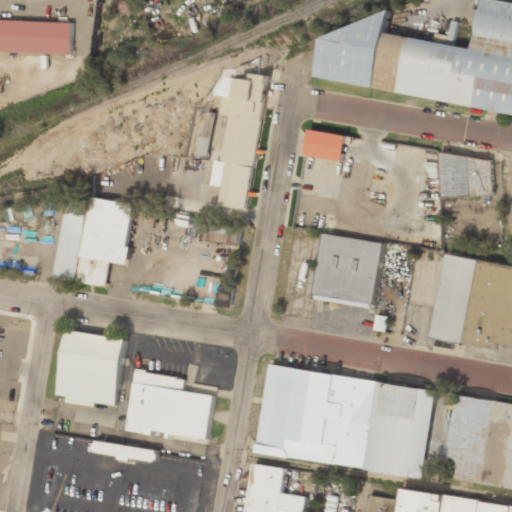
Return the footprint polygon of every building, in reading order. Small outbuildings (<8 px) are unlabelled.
[(511,114),(319,75),(326,39),(392,10),(394,27),(388,32),(473,49),(482,0),(493,0),(511,3),(511,114)] [(0,53),(72,56),(73,24),(0,22),(0,53)] [(268,75),(255,73),(254,80),(219,75),(217,95),(220,96),(218,114),(228,115),(222,161),(216,160),(212,185),(223,186),(221,205),(250,209),(268,75)] [(343,162),(348,136),(311,129),(306,155),(343,162)] [(493,156),(441,157),(442,197),(494,195),(493,156)] [(127,265),(134,205),(65,197),(56,281),(108,286),(110,263),(127,265)] [(239,245),(242,229),(212,223),(208,239),(239,245)] [(385,242),(325,234),(316,299),(376,307),(385,242)] [(511,266),(449,255),(435,336),(511,349),(511,266)] [(67,330),(57,400),(117,409),(128,340),(67,330)] [(425,477),(437,390),(270,367),(258,455),(425,477)] [(188,380),(138,372),(129,430),(210,443),(217,396),(186,391),(188,380)] [(511,488),(511,403),(458,396),(445,479),(511,488)] [(99,440),(158,450),(158,461),(133,458),(132,461),(121,459),(121,456),(97,451),(99,440)] [(287,469),(253,464),(246,511),(306,511),(308,497),(284,494),(287,469)] [(511,511),(511,504),(402,490),(401,501),(369,496),(366,511),(511,511)]
